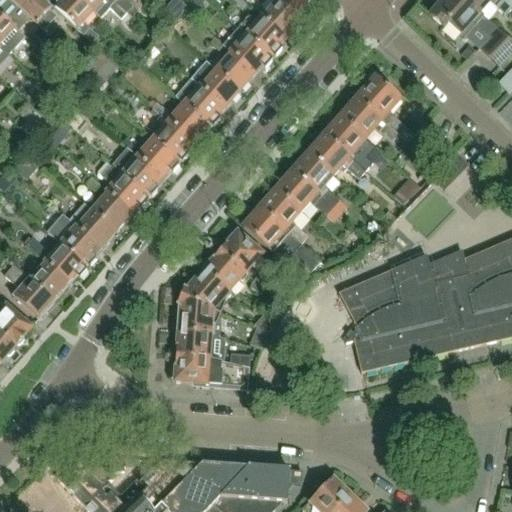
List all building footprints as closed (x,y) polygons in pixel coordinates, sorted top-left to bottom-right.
[(7,0),(9,2),(10,0),(0,0),(0,16),(7,10),(6,2),(4,0),(7,0)] [(49,10),(38,0),(10,0),(9,2),(35,26),(35,25),(44,33),(56,19),(48,12),(49,10)] [(92,16),(76,0),(61,0),(52,10),(77,33),(92,46),(99,39),(84,25),(92,16)] [(125,16),(109,0),(76,0),(92,16),(94,15),(100,21),(110,11),(121,21),(125,16)] [(109,0),(125,16),(132,8),(123,0),(109,0)] [(246,7),(243,5),(238,0),(236,0),(233,3),(242,12),(246,7)] [(285,0),(280,5),(296,20),(311,3),(310,2),(312,0),(311,0),(285,0)] [(511,56),(511,47),(477,17),(458,0),(445,0),(444,1),(440,1),(435,7),(436,11),(429,18),(442,30),(447,25),(460,37),(470,25),(487,40),(478,50),(500,70),(511,56)] [(510,12),(497,0),(458,0),(477,17),(487,6),(503,20),(510,12)] [(511,0),(497,0),(510,12),(511,9),(511,0)] [(301,24),(296,20),(280,5),(278,3),(261,21),(286,42),(301,24)] [(189,7),(183,13),(195,23),(200,17),(189,7)] [(9,57),(25,41),(0,17),(0,48),(7,55),(9,57)] [(261,21),(260,20),(255,25),(248,19),(238,31),(273,62),(274,60),(275,60),(282,52),(279,49),(286,42),(261,21)] [(271,63),(273,62),(238,31),(237,31),(222,48),(223,49),(231,56),(254,78),(262,69),(264,72),(272,63),(271,63)] [(223,49),(222,48),(215,42),(210,47),(218,55),(223,49)] [(159,46),(154,50),(160,56),(164,51),(161,48),(159,46)] [(7,55),(0,48),(0,67),(9,57),(7,55)] [(152,49),(146,55),(152,62),(159,56),(152,49)] [(254,78),(231,56),(215,74),(239,95),(254,78)] [(224,112),(239,95),(215,74),(206,66),(190,83),(224,112)] [(508,96),(511,92),(511,71),(497,87),(508,96)] [(388,116),(400,103),(374,81),(371,85),(367,85),(363,90),(363,93),(356,101),(397,138),(416,156),(435,137),(425,127),(414,138),(388,116)] [(224,112),(190,83),(175,100),(183,108),(211,132),(212,130),(213,131),(220,122),(217,120),(224,112)] [(49,101),(36,115),(46,124),(58,110),(49,101)] [(211,132),(183,108),(173,119),(153,101),(148,107),(193,147),(200,139),(203,142),(210,133),(211,132)] [(397,138),(356,101),(339,120),(365,142),(374,132),(390,146),(397,138)] [(193,147),(148,107),(144,112),(157,123),(160,126),(158,129),(156,128),(147,138),(152,142),(180,167),(181,165),(182,166),(189,157),(186,155),(193,147)] [(355,153),(365,142),(339,120),(323,138),(364,174),(371,167),(355,153)] [(364,174),(323,138),(307,156),(333,179),(342,168),(357,182),(364,174)] [(126,141),(121,146),(126,151),(130,154),(135,149),(126,141)] [(152,142),(136,159),(162,182),(169,174),(172,177),(179,168),(180,167),(152,142)] [(162,182),(136,159),(130,154),(126,151),(111,168),(113,170),(120,176),(149,202),(150,200),(151,201),(158,192),(155,190),(162,182)] [(323,189),(333,179),(307,156),(291,175),(341,219),(348,211),(323,189)] [(25,159),(12,174),(22,183),(35,168),(25,159)] [(460,160),(435,186),(445,196),(471,170),(460,160)] [(149,202),(120,176),(113,170),(103,181),(110,187),(104,194),(107,197),(107,196),(131,217),(138,210),(141,212),(148,204),(147,204),(149,202)] [(341,219),(291,175),(275,193),(300,215),(309,205),(325,219),(334,226),(341,219)] [(96,195),(101,189),(92,181),(87,187),(96,195)] [(404,209),(420,191),(408,181),(392,198),(404,209)] [(291,226),(300,215),(275,193),(259,211),(300,248),(307,240),(291,226)] [(116,235),(131,217),(107,196),(107,197),(92,213),(116,235)] [(100,252),(116,235),(92,213),(83,206),(68,224),(75,229),(100,252)] [(300,248),(259,211),(242,230),(271,256),(281,245),(293,256),(291,258),(303,269),(295,277),(298,281),(310,276),(320,266),(309,255),(300,248)] [(100,252),(75,229),(59,247),(88,272),(88,271),(89,271),(96,263),(93,260),(100,252)] [(261,258),(237,237),(236,238),(235,237),(234,238),(231,237),(225,244),(225,248),(219,255),(244,277),(261,258)] [(88,272),(59,247),(55,243),(46,253),(33,241),(26,248),(44,264),(70,287),(76,280),(79,282),(87,274),(86,273),(88,272)] [(361,376),(511,341),(511,242),(464,263),(465,268),(452,270),(443,271),(429,270),(427,259),(339,297),(357,331),(352,336),(349,340),(345,346),(354,344),(361,376)] [(244,277),(219,255),(213,262),(210,261),(204,268),(205,272),(204,273),(229,294),(244,277)] [(70,287),(44,264),(43,265),(45,266),(30,283),(54,305),(70,287)] [(54,305),(30,283),(13,268),(4,279),(19,292),(13,300),(38,322),(54,305)] [(229,294),(204,273),(187,293),(184,292),(180,300),(212,314),(222,302),(225,305),(232,297),(229,294)] [(259,275),(254,283),(266,290),(271,283),(259,275)] [(266,290),(254,283),(249,290),(260,298),(266,290)] [(211,328),(212,314),(180,300),(177,308),(179,311),(177,336),(210,337),(215,338),(215,329),(211,328)] [(258,313),(244,304),(241,311),(254,319),(258,313)] [(31,331),(6,308),(0,314),(0,334),(16,349),(18,347),(20,347),(24,343),(24,340),(26,338),(25,337),(31,331)] [(261,352),(267,336),(256,332),(250,348),(261,352)] [(16,349),(0,334),(0,366),(0,367),(8,358),(10,358),(13,354),(14,351),(15,349),(16,350),(16,349)] [(225,342),(215,338),(210,337),(177,336),(177,338),(173,339),(173,348),(176,351),(175,360),(208,362),(224,366),(225,342)] [(231,357),(230,367),(247,371),(248,358),(231,357)] [(230,367),(224,366),(208,362),(175,360),(174,372),(171,373),(170,380),(173,383),(173,384),(174,385),(192,386),(193,389),(202,390),(205,387),(214,388),(217,391),(246,393),(247,371),(230,367)] [(124,471),(126,471),(125,461),(59,470),(57,482),(84,510),(99,494),(102,497),(109,489),(109,484),(112,484),(111,477),(124,475),(124,471)] [(217,511),(213,508),(221,500),(247,470),(161,463),(138,487),(143,492),(145,494),(126,511),(217,511)] [(287,505),(289,474),(247,470),(221,500),(213,508),(217,511),(273,511),(282,504),(287,505)] [(334,511),(349,498),(332,481),(301,511),(334,511)] [(86,511),(123,511),(143,492),(138,487),(135,484),(119,499),(109,489),(102,497),(99,494),(84,510),(86,511)] [(362,511),(349,498),(334,511),(362,511)]
